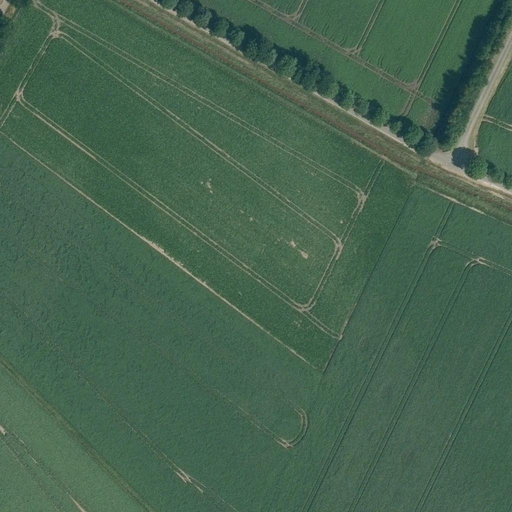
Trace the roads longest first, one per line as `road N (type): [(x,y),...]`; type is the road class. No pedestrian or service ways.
road 1 (unclassified): [(157,0),(455,165)]
road 2 (unclassified): [(455,165),(511,37)]
